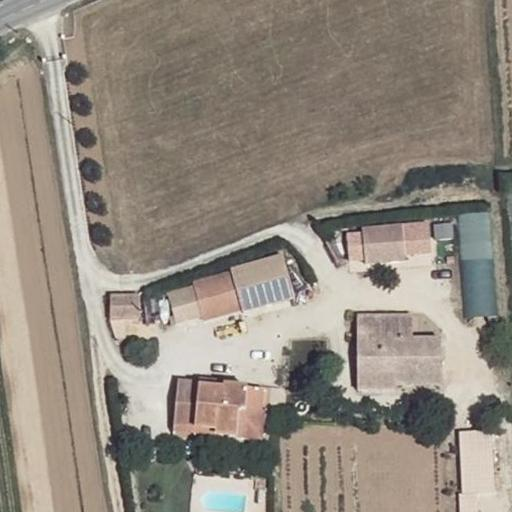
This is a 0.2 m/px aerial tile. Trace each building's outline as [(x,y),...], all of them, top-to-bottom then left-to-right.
[(456,214),(462,317),(493,315),(486,212),(456,214)] [(413,227),(369,231),(375,268),(418,262),(413,227)] [(235,273),(196,285),(204,320),(243,308),(235,273)] [(143,297),(111,298),(115,321),(144,319),(143,297)] [(418,320),(364,322),(364,395),(391,395),(391,388),(446,389),(444,343),(419,342),(418,320)] [(202,384),(183,383),(176,424),(220,430),(220,436),(239,439),(246,414),(251,391),(228,387),(228,393),(201,389),(202,384)] [(268,393),(251,391),(246,414),(265,416),(268,393)]
